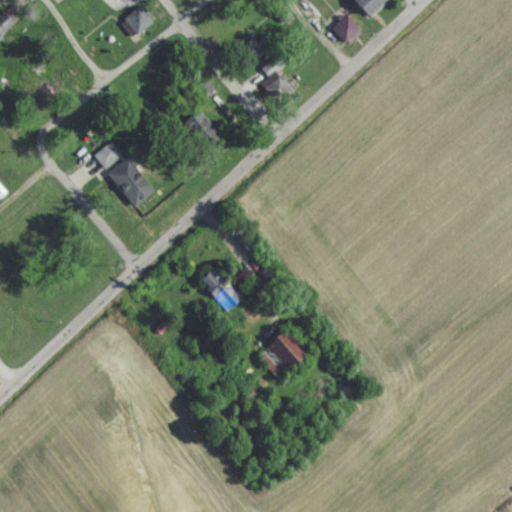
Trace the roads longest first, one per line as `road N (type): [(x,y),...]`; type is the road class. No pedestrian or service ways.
road 1 (residential): [(0,398),(424,0)]
road 2 (residential): [(44,148),(49,126),(205,0)]
road 3 (residential): [(282,136),(168,0)]
road 4 (residential): [(137,269),(44,148)]
